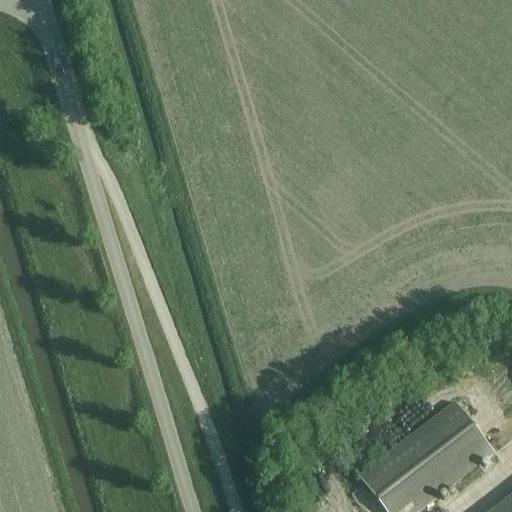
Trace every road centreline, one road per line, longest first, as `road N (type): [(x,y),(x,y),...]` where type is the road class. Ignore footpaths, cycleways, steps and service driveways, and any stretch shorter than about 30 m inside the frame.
road 1 (unclassified): [(237,511),(207,415),(108,179),(83,149)]
road 2 (unclassified): [(194,511),(83,149)]
road 3 (unclassified): [(83,149),(39,0)]
